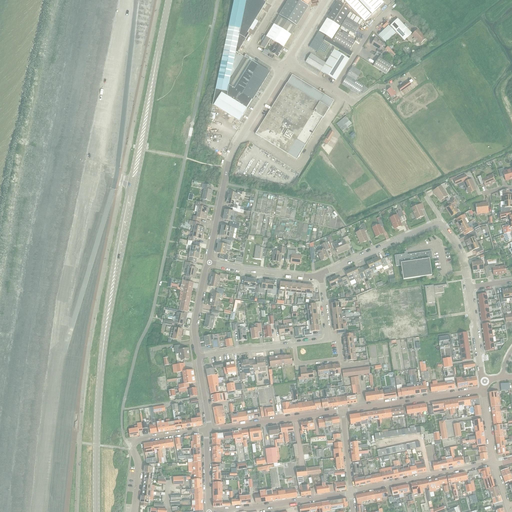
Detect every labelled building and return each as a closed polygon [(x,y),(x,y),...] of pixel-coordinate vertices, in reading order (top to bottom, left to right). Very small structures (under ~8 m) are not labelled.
[(217,84),(212,105),(239,121),(247,109),(246,108),(249,104),(252,100),(269,72),(258,66),(251,61),(249,60),(249,57),(246,55),(244,57),(237,53),(249,34),(247,33),(250,29),(254,22),(254,21),(255,20),(266,3),(261,0),(233,0),(228,27),(223,54),(218,79),(217,84)] [(343,0),(365,22),(384,4),(380,0),(343,0)] [(308,6),(300,1),(296,8),(304,13),(308,6)] [(287,2),(284,6),(293,12),(296,8),(287,2)] [(337,2),(332,11),(345,18),(350,10),(337,2)] [(290,16),(293,12),(284,6),(282,11),(290,16)] [(304,13),(296,8),(293,12),(290,16),(287,21),(296,26),(304,13)] [(287,21),(290,16),(282,11),(279,15),(287,21)] [(332,11),(327,19),(339,27),(345,18),(332,11)] [(346,32),(347,30),(354,34),(362,20),(350,12),(340,28),(346,32)] [(274,24),(291,35),(296,27),(279,16),(274,24)] [(331,40),(339,27),(327,19),(319,32),(331,40)] [(397,19),(390,26),(396,33),(404,41),(411,34),(397,19)] [(266,37),(270,39),(283,47),(291,35),(274,24),(266,37)] [(396,33),(390,26),(389,27),(388,26),(378,36),(385,43),(396,33)] [(417,30),(411,35),(420,44),(426,39),(417,30)] [(328,59),(334,48),(350,57),(352,53),(318,32),(309,47),(328,59)] [(350,51),(355,42),(338,32),(332,40),(350,51)] [(270,39),(266,37),(260,46),(264,49),(270,39)] [(382,55),(383,52),(380,50),(384,44),(375,38),(371,45),(378,49),(376,52),(381,54),(382,55)] [(277,57),(283,48),(277,44),(271,53),(277,57)] [(334,50),(320,71),(335,81),(349,59),(334,50)] [(320,71),(325,63),(311,54),(306,62),(320,71)] [(391,66),(382,60),(384,56),(382,55),(381,54),(373,66),(386,74),(391,66)] [(347,76),(355,81),(360,73),(352,67),(347,76)] [(323,118),(329,108),(334,101),(292,75),(287,83),(255,134),(296,160),(322,118),(323,118)] [(347,76),(342,84),(359,95),(360,96),(368,89),(364,86),(355,81),(347,76)] [(408,81),(398,89),(400,91),(410,84),(408,81)] [(391,88),(387,91),(391,98),(396,95),(391,88)] [(351,124),(346,117),(336,124),(342,132),(351,124)] [(334,133),(330,131),(325,139),(329,141),(334,133)] [(498,170),(500,177),(504,176),(505,181),(510,180),(510,179),(511,178),(511,168),(504,171),(503,168),(498,170)] [(465,175),(454,180),(456,185),(463,182),(464,183),(467,190),(466,190),(465,191),(466,193),(467,193),(468,193),(475,190),(471,180),(468,181),(465,175)] [(480,176),(477,177),(480,185),(483,183),(485,187),(495,182),(492,175),(482,179),(480,176)] [(210,201),(212,191),(210,190),(211,186),(203,184),(202,189),(204,189),(202,200),(210,201)] [(440,201),(447,196),(441,186),(433,191),(435,195),(436,194),(440,201)] [(505,189),(502,190),(502,196),(504,196),(504,202),(511,201),(511,195),(509,196),(509,191),(509,190),(506,189),(505,189)] [(228,192),(227,198),(236,200),(238,200),(239,197),(240,197),(240,195),(243,195),(244,192),(237,191),(236,194),(228,192)] [(236,200),(227,198),(226,204),(234,206),(233,209),(240,210),(241,207),(238,206),(238,203),(236,203),(236,200)] [(454,205),(457,203),(454,199),(447,203),(449,206),(445,208),(451,217),(458,212),(454,205)] [(500,208),(501,213),(507,212),(509,211),(509,208),(511,207),(511,201),(504,202),(504,205),(501,206),(502,208),(500,208)] [(194,211),(197,212),(207,214),(208,208),(203,207),(204,203),(196,202),(194,211)] [(482,204),(475,205),(476,212),(480,212),(480,214),(488,213),(487,203),(482,203),(482,204)] [(411,208),(416,219),(423,216),(421,210),(424,209),(421,204),(415,206),(414,204),(411,205),(412,208),(411,208)] [(224,215),(236,217),(237,212),(240,213),(241,210),(233,209),(233,208),(232,211),(225,210),(224,215)] [(398,218),(404,216),(401,208),(395,211),(397,215),(389,218),(394,229),(402,226),(398,218)] [(207,214),(197,212),(196,217),(193,216),(192,220),(200,222),(201,219),(206,220),(207,214)] [(507,212),(501,213),(499,213),(501,220),(506,219),(507,222),(511,220),(511,214),(508,216),(507,212)] [(455,224),(458,229),(467,224),(464,219),(467,217),(465,214),(459,218),(460,221),(455,224)] [(230,221),(229,224),(239,226),(240,223),(235,222),(236,217),(224,215),(223,220),(230,221)] [(380,218),(376,219),(377,221),(377,222),(379,225),(372,228),(376,237),(383,234),(380,227),(383,226),(381,220),(380,218)] [(511,220),(507,222),(508,225),(502,226),(504,235),(511,232),(511,227),(511,220)] [(189,225),(192,226),(191,231),(193,232),(203,234),(204,228),(199,227),(200,223),(192,221),(190,221),(189,225)] [(360,244),(368,241),(364,232),(367,231),(364,223),(361,225),(363,230),(356,233),(360,244)] [(239,226),(229,224),(229,227),(222,226),(221,231),(233,233),(234,228),(238,229),(239,226)] [(467,224),(458,229),(461,234),(466,231),(467,234),(474,230),(472,227),(469,229),(467,224)] [(226,240),(231,241),(235,242),(236,239),(232,238),(233,233),(221,231),(220,236),(227,237),(226,240)] [(465,241),(467,246),(476,243),(475,239),(478,238),(474,231),(468,235),(470,239),(465,241)] [(189,237),(188,241),(196,242),(197,238),(202,240),(203,234),(193,232),(192,237),(189,237)] [(511,232),(504,235),(503,235),(506,242),(511,238),(511,232)] [(400,296),(370,305),(378,337),(394,333),(390,317),(403,313),(403,316),(435,308),(431,292),(428,293),(427,290),(446,281),(444,277),(448,275),(446,271),(450,269),(448,264),(437,242),(433,244),(431,241),(432,240),(430,235),(397,250),(413,287),(400,296)] [(346,245),(348,244),(350,243),(347,236),(342,239),(343,241),(334,245),(337,254),(348,249),(346,245)] [(218,243),(217,248),(226,250),(227,245),(230,246),(231,241),(226,240),(222,239),(221,244),(218,243)] [(191,246),(190,251),(199,253),(200,248),(199,247),(200,243),(196,242),(188,241),(187,245),(191,246)] [(328,249),(326,244),(325,243),(321,245),(323,249),(317,252),(321,261),(328,258),(325,251),(328,249)] [(478,246),(477,244),(476,243),(467,246),(470,252),(475,250),(477,253),(483,251),(480,245),(478,246)] [(256,246),(254,259),(262,260),(262,256),(265,256),(266,249),(260,248),(260,247),(256,246)] [(273,251),(272,261),(280,262),(281,254),(284,254),(285,248),(279,247),(278,251),(277,252),(273,251)] [(226,250),(217,248),(216,253),(219,254),(218,259),(227,260),(228,256),(225,255),(226,250)] [(288,250),(287,260),(291,260),(290,264),(294,264),(300,264),(301,256),(296,255),(296,251),(288,250)] [(199,253),(190,251),(189,257),(188,261),(196,263),(197,259),(198,259),(199,253)] [(372,260),(376,268),(381,265),(382,268),(388,265),(384,258),(379,260),(378,258),(372,260)] [(487,261),(488,264),(490,271),(493,271),(493,276),(506,274),(505,266),(495,267),(494,264),(496,263),(495,259),(487,261)] [(371,278),(369,274),(371,273),(370,270),(376,268),(372,260),(366,263),(368,266),(363,268),(363,269),(366,277),(368,280),(371,278)] [(184,276),(183,281),(190,282),(191,277),(194,278),(196,268),(192,268),(193,264),(185,262),(184,268),(187,269),(186,276),(184,276)] [(350,270),(354,279),(360,277),(360,279),(366,277),(363,269),(358,272),(356,267),(350,270)] [(347,276),(341,279),(343,284),(344,286),(350,284),(349,282),(354,279),(350,270),(345,272),(347,276)] [(211,275),(210,280),(219,282),(220,279),(223,280),(223,278),(226,279),(227,275),(220,273),(219,276),(211,275)] [(343,284),(341,279),(340,277),(337,278),(336,276),(328,279),(332,289),(335,288),(334,286),(339,283),(340,285),(343,284)] [(246,288),(249,289),(250,278),(245,278),(244,285),(241,284),(240,290),(245,291),(246,288)] [(250,278),(249,289),(253,289),(252,293),(258,293),(258,287),(255,286),(256,279),(250,278)] [(216,291),(223,292),(224,289),(218,288),(219,282),(210,280),(209,286),(217,288),(216,291)] [(264,290),(267,290),(268,281),(262,280),(262,285),(259,285),(258,287),(258,293),(264,294),(264,290)] [(184,286),(183,291),(191,293),(193,283),(190,282),(183,281),(182,285),(184,286)] [(267,294),(276,295),(276,289),(276,287),(274,287),(274,281),(268,281),(267,290),(267,294)] [(282,291),(285,292),(286,283),(280,282),(279,289),(276,289),(276,295),(276,296),(279,296),(279,293),(282,294),(282,291)] [(307,285),(306,294),(306,296),(312,297),(311,300),(314,300),(315,293),(312,293),(313,286),(307,285)] [(506,299),(509,299),(508,289),(502,290),(503,294),(500,294),(501,303),(506,302),(506,299)] [(181,301),(189,302),(191,293),(183,291),(181,291),(179,300),(181,301)] [(211,293),(210,299),(218,301),(219,298),(222,298),(223,292),(216,291),(216,294),(211,293)] [(486,293),(477,295),(478,301),(487,300),(486,293)] [(218,301),(210,299),(209,306),(213,307),(212,310),(219,311),(221,302),(218,301)] [(332,310),(341,309),(340,306),(343,305),(343,302),(345,302),(345,299),(338,300),(338,303),(331,304),(332,310)] [(181,301),(179,311),(187,312),(189,302),(181,301)] [(186,319),(187,312),(179,311),(172,309),(171,312),(174,313),(172,322),(175,322),(175,323),(183,325),(185,318),(186,319)] [(218,317),(219,312),(212,311),(211,316),(207,316),(204,327),(212,329),(214,316),(218,317)] [(489,313),(480,315),(481,322),(490,320),(489,313)] [(283,321),(283,325),(285,335),(290,334),(289,329),(292,328),(291,320),(288,320),(288,321),(286,322),(286,321),(283,321)] [(285,335),(283,325),(278,326),(278,322),(275,322),(276,331),(279,330),(279,336),(285,335)] [(490,323),(482,324),(483,331),(491,330),(490,323)] [(237,324),(233,324),(233,332),(237,331),(239,341),(246,340),(245,332),(247,332),(247,328),(245,328),(244,324),(239,325),(237,325),(237,324)] [(250,329),(252,339),(259,338),(258,332),(261,332),(260,324),(255,324),(255,328),(250,329)] [(346,324),(334,325),(334,331),(337,330),(338,334),(345,333),(345,329),(343,329),(343,327),(346,326),(346,324)] [(319,325),(309,326),(310,329),(303,330),(304,336),(313,335),(312,332),(319,331),(319,325)] [(263,327),(265,338),(272,337),(270,327),(263,327)] [(467,332),(458,334),(459,341),(468,339),(467,332)] [(344,344),(357,342),(354,342),(353,337),(355,337),(355,333),(345,334),(345,337),(343,338),(344,344)] [(211,349),(219,348),(218,340),(214,340),(213,335),(204,336),(206,346),(210,345),(211,349)] [(493,343),(484,344),(485,351),(494,350),(493,343)] [(188,349),(181,350),(180,345),(174,346),(175,355),(180,354),(181,361),(189,360),(188,355),(189,354),(188,349)] [(470,352),(461,354),(462,361),(471,359),(470,352)] [(355,354),(345,355),(346,361),(349,361),(349,362),(351,362),(351,361),(356,360),(355,357),(359,356),(358,354),(355,354)] [(280,356),(281,366),(292,364),(292,366),(294,366),(294,361),(292,361),(291,355),(283,356),(283,355),(280,356)] [(270,367),(281,366),(280,356),(276,356),(277,357),(269,358),(270,367)] [(266,372),(265,369),(265,367),(268,366),(267,359),(264,359),(264,358),(256,359),(257,362),(253,362),(254,371),(259,370),(260,372),(266,372)] [(241,361),(241,362),(238,362),(240,381),(245,380),(244,374),(250,373),(250,372),(254,371),(253,362),(249,363),(248,360),(241,361)] [(332,364),(328,365),(329,377),(334,376),(334,374),(340,373),(339,365),(332,365),(332,364)] [(329,377),(328,365),(324,365),(324,366),(317,367),(318,376),(329,375),(329,377)] [(182,372),(183,378),(194,376),(193,370),(185,371),(185,367),(173,369),(173,373),(182,372)] [(208,380),(218,378),(217,372),(214,372),(213,368),(206,370),(208,380)] [(298,380),(301,379),(313,378),(313,375),(315,374),(315,371),(313,371),(312,370),(306,371),(306,368),(300,368),(300,372),(301,376),(298,376),(298,380)] [(414,370),(411,370),(412,376),(413,387),(415,394),(421,393),(420,386),(419,383),(416,384),(415,376),(414,370)] [(422,383),(419,383),(420,386),(421,393),(427,392),(426,385),(425,380),(424,372),(421,372),(422,383)] [(179,389),(186,388),(189,387),(189,386),(188,384),(195,383),(194,376),(183,378),(184,384),(179,385),(179,389)] [(358,377),(350,378),(352,386),(355,385),(357,393),(357,395),(361,395),(360,385),(358,377)] [(468,387),(467,378),(461,379),(460,377),(456,378),(457,383),(461,382),(462,388),(468,387)] [(467,378),(468,387),(477,385),(476,377),(467,378)] [(445,382),(446,390),(455,388),(454,381),(445,382)] [(446,390),(445,382),(431,384),(432,392),(446,390)] [(222,383),(219,384),(209,386),(211,394),(219,392),(218,387),(223,386),(222,383)] [(227,384),(228,392),(236,391),(234,383),(227,384)] [(384,399),(383,390),(377,391),(377,387),(374,388),(375,391),(365,393),(366,402),(384,399)] [(190,397),(198,396),(196,388),(189,389),(190,397)] [(385,390),(383,390),(384,399),(391,398),(396,397),(394,388),(389,389),(389,388),(385,389),(385,390)] [(398,397),(408,395),(407,388),(397,390),(398,397)] [(314,401),(315,409),(321,408),(320,400),(317,400),(316,392),(313,392),(313,391),(307,392),(308,395),(313,394),(314,401)] [(489,393),(492,413),(500,412),(506,411),(506,409),(503,409),(503,410),(500,410),(499,406),(504,405),(504,403),(500,403),(499,391),(489,393)] [(211,400),(212,403),(226,401),(224,393),(212,395),(213,400),(211,400)] [(346,396),(347,404),(357,403),(356,394),(346,396)] [(336,397),(338,406),(347,404),(346,396),(336,397)] [(469,397),(463,398),(464,406),(463,406),(465,416),(467,416),(465,406),(466,406),(471,405),(471,406),(474,405),(474,406),(480,406),(480,404),(479,398),(478,396),(476,396),(469,397)] [(327,399),(328,407),(338,406),(336,397),(327,399)] [(451,400),(453,413),(455,413),(454,409),(458,408),(458,409),(459,409),(458,407),(458,406),(457,399),(451,400)] [(453,413),(451,400),(444,401),(445,410),(450,410),(451,416),(453,415),(453,413)] [(298,404),(299,412),(315,409),(314,401),(298,403),(298,404)] [(432,403),(432,406),(428,406),(429,415),(434,415),(433,413),(439,412),(439,410),(445,409),(445,410),(444,401),(432,403)] [(289,409),(290,413),(299,412),(298,404),(292,405),(292,408),(289,409)] [(292,408),(292,405),(283,407),(284,414),(290,413),(289,409),(292,408)] [(421,420),(419,405),(413,406),(414,414),(419,413),(419,415),(418,415),(419,420),(421,420)] [(213,408),(215,419),(219,418),(219,416),(227,415),(226,414),(225,415),(223,406),(213,408)] [(407,414),(411,414),(412,414),(412,416),(411,416),(412,419),(414,419),(414,414),(413,406),(406,407),(407,414)] [(154,413),(153,407),(149,408),(152,424),(152,423),(152,424),(149,425),(150,434),(157,433),(154,413)] [(391,409),(392,417),(404,415),(403,407),(391,409)] [(267,408),(264,408),(264,410),(265,417),(274,415),(273,408),(267,409),(267,408)] [(378,411),(380,423),(382,422),(381,418),(392,417),(391,409),(378,411)] [(202,425),(201,418),(199,410),(196,410),(197,419),(191,420),(193,427),(202,425)] [(246,412),(248,420),(260,418),(259,410),(246,412)] [(380,423),(378,411),(366,413),(368,421),(378,419),(378,423),(380,423)] [(248,420),(246,412),(237,413),(237,414),(231,415),(232,420),(230,420),(230,424),(232,424),(238,423),(238,422),(248,420)] [(368,421),(366,413),(360,414),(361,425),(368,424),(368,421)] [(351,423),(355,423),(356,427),(361,427),(361,425),(360,414),(350,415),(351,423)] [(225,418),(227,418),(227,415),(219,416),(219,418),(215,419),(216,425),(225,424),(224,417),(225,417),(225,418)] [(174,422),(176,430),(183,429),(181,421),(181,417),(174,418),(174,422)] [(337,417),(331,418),(332,426),(332,428),(333,429),(340,427),(338,417),(337,417)] [(167,423),(164,423),(166,431),(176,430),(174,422),(170,423),(169,419),(166,420),(167,423)] [(476,432),(484,431),(482,419),(474,420),(476,432)] [(166,431),(164,423),(164,421),(162,422),(161,420),(159,420),(159,422),(156,423),(158,433),(166,431)] [(193,427),(191,420),(181,421),(183,429),(193,427)] [(309,430),(307,422),(301,423),(301,430),(307,429),(307,432),(309,431),(308,430),(309,430)] [(134,426),(135,429),(129,430),(130,437),(139,436),(138,432),(140,431),(138,424),(137,424),(137,426),(134,426)] [(288,433),(287,424),(281,425),(281,433),(284,433),(286,443),(289,442),(288,433)] [(294,433),(294,432),(293,424),(287,424),(288,433),(292,433),(293,442),(296,442),(295,432),(294,433)] [(273,435),(279,434),(278,426),(269,428),(270,438),(273,438),(273,435)] [(421,435),(425,435),(426,439),(429,439),(430,442),(434,442),(433,434),(428,435),(427,432),(425,432),(424,426),(420,427),(421,432),(421,435)] [(257,436),(262,435),(261,428),(249,430),(250,437),(254,437),(255,438),(258,438),(257,436)] [(242,438),(241,430),(232,432),(233,439),(242,438)] [(505,430),(494,432),(496,442),(504,441),(503,432),(504,432),(504,431),(505,431),(505,430)] [(484,431),(476,432),(476,436),(469,437),(469,440),(470,440),(485,438),(484,431)] [(220,440),(224,439),(223,433),(220,433),(212,434),(212,445),(220,445),(220,440)] [(193,449),(200,449),(200,435),(193,436),(193,442),(191,442),(192,449),(183,449),(187,449),(193,449)] [(168,451),(168,448),(174,447),(173,439),(165,440),(166,448),(166,451),(168,451)] [(504,441),(496,442),(497,449),(504,448),(504,442),(506,442),(506,440),(504,441)] [(162,464),(159,441),(153,442),(154,450),(158,449),(159,451),(157,451),(159,463),(158,463),(158,464),(162,464)] [(153,442),(143,444),(145,454),(148,453),(154,452),(154,450),(153,442)] [(336,458),(343,458),(342,442),(334,443),(335,450),(334,450),(334,458),(336,458)] [(462,457),(455,458),(453,449),(457,448),(456,446),(450,448),(452,457),(452,459),(454,466),(464,464),(462,457)] [(481,461),(481,460),(488,459),(487,452),(486,446),(478,447),(480,456),(476,457),(477,461),(481,461)] [(268,464),(277,463),(276,448),(266,449),(268,464)] [(446,460),(446,458),(445,457),(441,458),(442,461),(432,463),(434,470),(448,467),(446,460)] [(452,457),(446,458),(446,460),(448,467),(454,466),(452,459),(452,457)] [(343,458),(336,458),(337,470),(344,469),(343,458)] [(421,461),(421,465),(416,466),(418,474),(426,472),(424,460),(421,461)] [(398,461),(396,461),(400,477),(406,476),(404,469),(403,467),(400,467),(399,466),(400,466),(399,462),(398,461)] [(193,472),(201,472),(201,462),(193,463),(193,472)] [(152,473),(152,467),(154,468),(155,464),(149,464),(148,467),(144,466),(144,473),(145,473),(152,473)] [(213,473),(221,473),(220,467),(218,467),(218,465),(213,465),(213,473)] [(320,467),(310,468),(311,475),(321,473),(320,467)] [(485,478),(491,477),(489,467),(479,470),(480,473),(481,473),(482,479),(485,478)] [(307,476),(307,475),(306,468),(296,469),(297,477),(307,476)] [(363,468),(365,477),(367,485),(373,483),(371,476),(368,476),(366,468),(363,468)] [(508,468),(501,471),(503,477),(510,474),(511,473),(511,471),(510,472),(508,468)] [(394,479),(392,471),(382,474),(383,481),(394,479)] [(468,479),(467,474),(466,472),(454,475),(455,482),(457,489),(460,488),(459,481),(467,479),(468,479)] [(371,476),(373,483),(383,481),(382,474),(371,476)] [(511,479),(510,474),(503,477),(505,483),(508,481),(509,483),(511,481),(511,479)] [(356,487),(367,485),(365,477),(358,479),(358,476),(354,477),(354,479),(356,487)] [(183,477),(173,477),(173,485),(183,485),(183,477)] [(492,477),(491,477),(485,478),(486,483),(488,490),(489,489),(492,499),(495,498),(495,497),(500,496),(500,495),(500,496),(497,487),(495,487),(493,481),(492,477)] [(439,485),(438,478),(427,480),(429,488),(430,491),(440,489),(439,485)] [(194,495),(202,495),(202,479),(194,479),(195,486),(195,488),(198,488),(198,489),(194,489),(186,490),(186,493),(192,493),(192,491),(194,491),(194,495)] [(426,491),(430,509),(433,508),(430,491),(429,488),(427,480),(421,482),(423,489),(427,488),(427,490),(427,491),(426,491)] [(301,481),(298,482),(300,490),(301,496),(311,495),(310,489),(309,489),(309,485),(302,486),(301,481)] [(213,496),(222,496),(223,496),(222,482),(213,482),(213,496)] [(335,492),(346,490),(345,482),(343,482),(336,483),(336,484),(334,485),(335,492)] [(421,482),(411,484),(413,494),(416,493),(418,493),(418,495),(423,494),(424,494),(423,489),(421,482)] [(404,498),(403,493),(410,492),(408,485),(398,487),(399,494),(400,498),(404,498)] [(237,505),(247,504),(251,504),(250,494),(246,494),(246,496),(242,497),(241,494),(242,494),(241,489),(239,489),(239,495),(238,496),(236,496),(237,505)] [(285,491),(286,499),(297,497),(296,489),(285,491)] [(375,492),(377,499),(377,502),(382,501),(381,498),(388,496),(387,489),(375,492)] [(260,494),(254,495),(255,503),(274,500),(273,492),(272,492),(272,490),(260,491),(260,494)] [(286,499),(285,491),(280,492),(280,490),(276,490),(276,492),(273,492),(274,500),(286,499)] [(377,499),(375,492),(356,496),(358,505),(357,505),(357,511),(362,511),(362,506),(363,506),(362,502),(377,499)] [(495,508),(502,506),(503,505),(500,496),(495,497),(495,498),(492,499),(493,503),(491,503),(491,505),(494,504),(495,508)] [(340,500),(341,509),(341,510),(337,511),(343,511),(345,511),(344,508),(348,507),(347,499),(340,500)] [(323,510),(323,511),(332,511),(332,510),(341,509),(340,500),(322,503),(323,510)]
